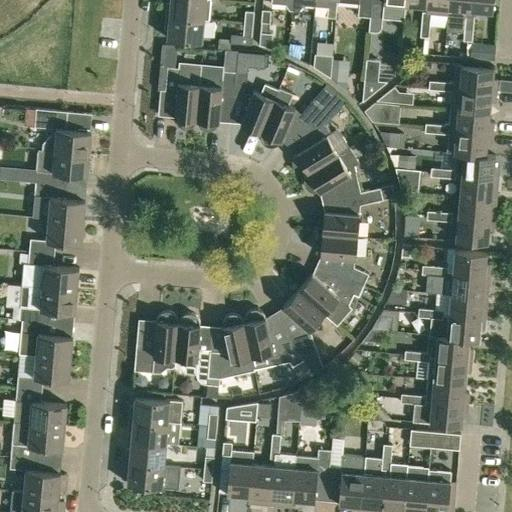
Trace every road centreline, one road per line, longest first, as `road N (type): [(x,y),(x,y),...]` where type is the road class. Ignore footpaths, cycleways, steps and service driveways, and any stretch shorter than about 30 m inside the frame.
road 1 (residential): [(113,272),(228,283),(254,276),(274,256),(283,230),(264,179),(241,168),(123,158)]
road 2 (residential): [(90,511),(113,272)]
road 3 (residential): [(123,158),(136,0)]
